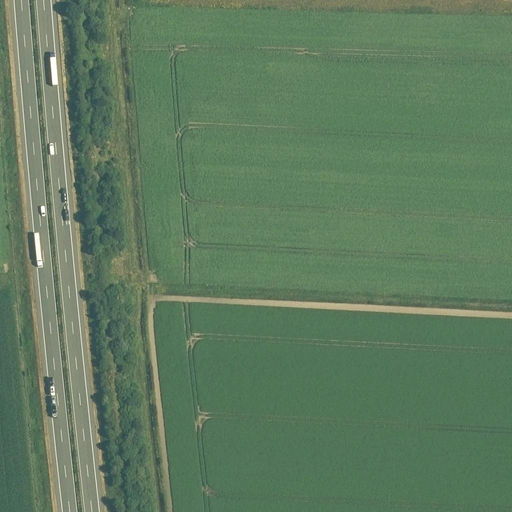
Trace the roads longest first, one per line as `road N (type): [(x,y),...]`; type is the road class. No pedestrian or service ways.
road 1 (motorway): [(22,0),(71,511)]
road 2 (motorway): [(93,511),(44,0)]
